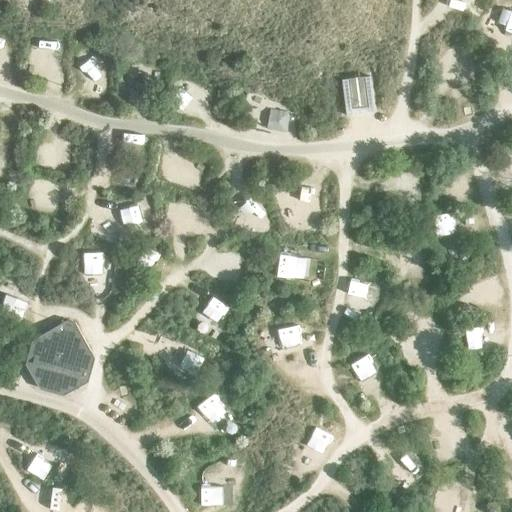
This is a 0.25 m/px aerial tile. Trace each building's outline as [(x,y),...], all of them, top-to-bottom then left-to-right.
[(50,74),(53,55),(36,52),(32,70),(50,74)] [(452,68),(463,85),(478,75),(467,58),(452,68)] [(371,75),(340,79),(344,117),(375,113),(371,75)] [(179,92),(174,111),(195,117),(200,98),(179,92)] [(60,168),(61,153),(46,153),(46,167),(60,168)] [(182,186),(190,165),(170,158),(163,179),(182,186)] [(30,198),(52,201),(55,180),(34,176),(30,198)] [(421,197),(422,181),(394,179),(394,195),(421,197)] [(290,198),(287,220),(305,223),(309,202),(290,198)] [(122,220),(141,217),(139,202),(120,204),(122,220)] [(173,223),(195,227),(199,206),(176,202),(173,223)] [(435,218),(441,239),(461,234),(455,213),(435,218)] [(95,262),(94,274),(110,275),(111,263),(95,262)] [(353,298),(373,301),(376,280),(356,277),(353,298)] [(213,302),(206,320),(224,328),(232,310),(213,302)] [(39,388),(62,393),(87,378),(94,354),(88,343),(82,332),(75,321),(66,318),(32,338),(28,351),(25,360),(30,370),(33,376),(39,388)] [(269,333),(281,350),(298,338),(286,321),(269,333)] [(483,324),(465,328),(470,348),(488,344),(483,324)] [(415,338),(399,348),(411,368),(428,358),(415,338)] [(183,346),(175,364),(193,372),(201,355),(183,346)] [(355,374),(373,369),(369,351),(350,355),(355,374)] [(200,401),(187,411),(197,425),(210,415),(200,401)] [(508,449),(511,447),(511,413),(497,419),(508,449)] [(434,453),(455,453),(454,422),(433,423),(434,453)] [(318,426),(305,453),(316,459),(329,432),(318,426)] [(218,484),(236,473),(226,457),(208,469),(218,484)] [(454,504),(454,486),(436,486),(436,505),(454,504)] [(54,489),(46,501),(62,511),(70,499),(54,489)] [(82,497),(72,511),(95,511),(99,507),(82,497)]
